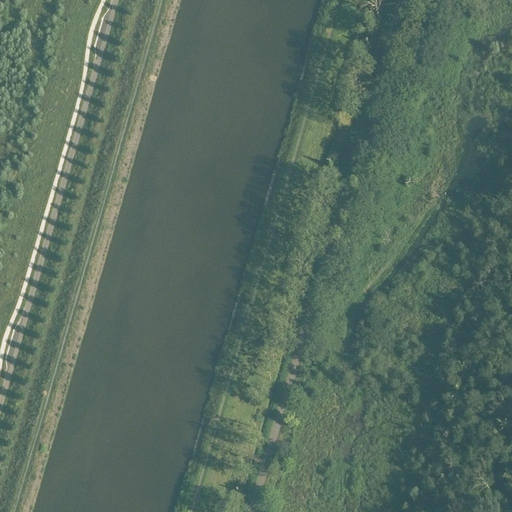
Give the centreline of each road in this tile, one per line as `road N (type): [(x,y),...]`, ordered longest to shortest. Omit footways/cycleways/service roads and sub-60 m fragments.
road 1 (tertiary): [(250,511),(400,0)]
road 2 (unclassified): [(0,401),(115,0)]
